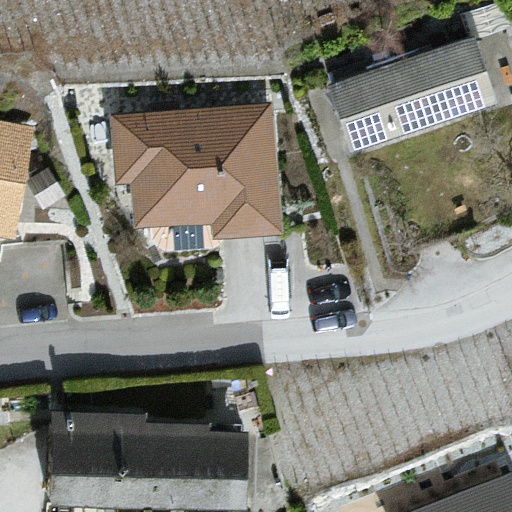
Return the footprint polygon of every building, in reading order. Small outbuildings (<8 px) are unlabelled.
[(489,96),(471,39),(434,51),(431,44),(370,65),(368,59),(327,73),(350,142),(380,132),(411,122),(489,96)] [(272,219),(271,205),(266,137),(261,137),(259,111),(222,114),(222,110),(151,115),(152,119),(123,121),(127,170),(142,169),(145,213),(153,213),(155,236),(160,243),(167,247),(214,244),(221,238),(225,231),(224,223),(272,219)] [(0,248),(3,249),(24,132),(0,128),(0,248)] [(61,409),(60,424),(58,454),(71,454),(69,491),(112,494),(111,509),(134,509),(230,510),(232,430),(206,430),(206,422),(140,419),(140,412),(61,409)] [(511,511),(511,498),(505,480),(425,511),(511,511)]
